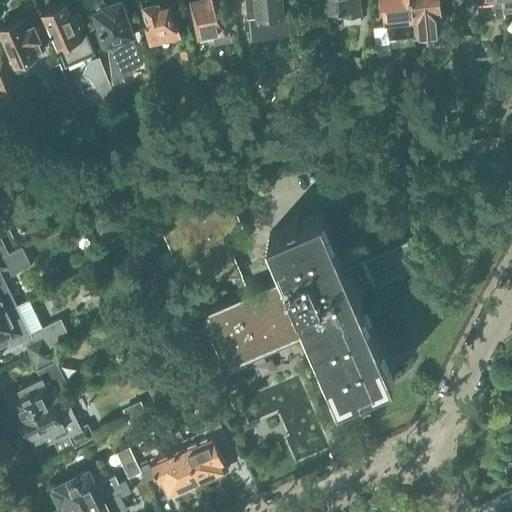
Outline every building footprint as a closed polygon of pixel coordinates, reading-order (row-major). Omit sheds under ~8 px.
[(89,75),(95,80),(101,91),(104,98),(116,94),(101,54),(97,55),(87,33),(85,33),(83,27),(85,26),(77,8),(73,10),(69,0),(56,6),(53,4),(47,7),(47,10),(43,12),(66,65),(84,57),(87,65),(83,72),(89,75)] [(109,54),(109,59),(111,64),(113,69),(143,63),(121,0),(119,0),(105,5),(106,7),(96,10),(106,41),(107,41),(112,47),(108,49),(109,54)] [(164,0),(162,1),(161,0),(146,0),(143,1),(153,41),(181,34),(171,0),(164,0)] [(193,0),(201,36),(213,33),(215,44),(231,40),(222,0),(193,0)] [(246,0),(249,18),(245,18),(247,44),(291,39),(289,12),(284,12),(282,0),(246,0)] [(342,12),(342,17),(345,17),(345,24),(362,22),(359,0),(327,0),(329,11),(331,10),(332,13),(342,12)] [(384,0),(386,21),(414,18),(415,17),(413,0),(384,0)] [(413,0),(415,17),(417,35),(444,31),(440,0),(413,0)] [(478,0),(502,0),(503,4),(495,5),(496,20),(505,19),(503,0),(477,0),(478,0)] [(511,0),(503,0),(505,19),(507,18),(506,13),(511,12),(511,0)] [(6,20),(5,25),(0,26),(0,28),(15,64),(47,51),(42,39),(41,39),(34,23),(29,26),(24,16),(18,19),(14,16),(9,16),(6,20)] [(375,27),(377,54),(379,54),(380,62),(391,61),(390,53),(392,53),(389,25),(375,27)] [(471,33),(457,35),(460,59),(474,58),(474,57),(471,33)] [(192,46),(180,49),(182,57),(194,55),(192,46)] [(370,76),(368,54),(354,56),(357,77),(370,76)] [(474,58),(460,59),(462,71),(477,70),(476,57),(474,57),(474,58)] [(252,61),(256,82),(270,79),(265,59),(252,61)] [(68,81),(60,60),(47,65),(56,86),(68,81)] [(15,83),(7,64),(0,67),(0,86),(1,90),(15,83)] [(423,113),(425,131),(442,130),(441,112),(423,113)] [(443,150),(462,149),(461,134),(442,135),(443,150)] [(477,152),(506,149),(504,136),(476,139),(477,152)] [(466,169),(491,166),(490,154),(465,156),(466,169)] [(258,352),(312,328),(342,397),(396,373),(384,346),(361,291),(420,266),(408,238),(349,263),(325,208),(270,232),(288,273),(249,290),(239,268),(224,235),(242,227),(230,198),(156,207),(187,280),(234,276),(242,293),(200,311),(227,372),(260,358),(258,352)] [(138,239),(128,215),(111,222),(121,246),(138,239)] [(0,256),(18,248),(9,228),(0,232),(0,256)] [(0,313),(18,304),(1,271),(9,267),(12,273),(32,264),(23,245),(18,248),(0,256),(0,313)] [(154,273),(141,246),(122,255),(135,282),(154,273)] [(62,317),(45,325),(31,299),(18,304),(0,313),(0,343),(9,339),(12,346),(22,342),(24,345),(26,344),(31,354),(50,345),(51,346),(71,336),(62,317)] [(51,346),(50,345),(31,354),(37,366),(56,356),(51,346)] [(38,368),(42,376),(10,392),(23,420),(68,397),(66,394),(73,391),(57,359),(38,368)] [(82,426),(68,397),(23,420),(38,448),(69,432),(76,446),(95,436),(88,422),(82,426)] [(183,438),(185,442),(201,478),(228,466),(220,448),(231,444),(217,412),(202,419),(206,428),(183,438)] [(151,457),(160,478),(164,476),(170,492),(201,478),(185,442),(151,457)] [(58,487),(55,489),(60,499),(64,497),(69,508),(119,482),(116,474),(99,482),(92,467),(57,484),(58,487)] [(119,482),(69,508),(70,511),(116,511),(125,508),(120,497),(133,491),(126,478),(119,482)]
